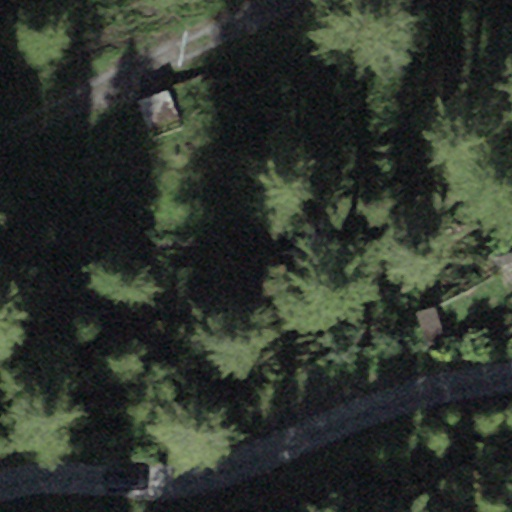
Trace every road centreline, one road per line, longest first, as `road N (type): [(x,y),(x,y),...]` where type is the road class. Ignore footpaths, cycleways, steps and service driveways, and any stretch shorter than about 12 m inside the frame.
road 1 (unclassified): [(511,380),(421,397),(161,484),(72,479),(0,488)]
road 2 (residential): [(285,0),(0,138)]
